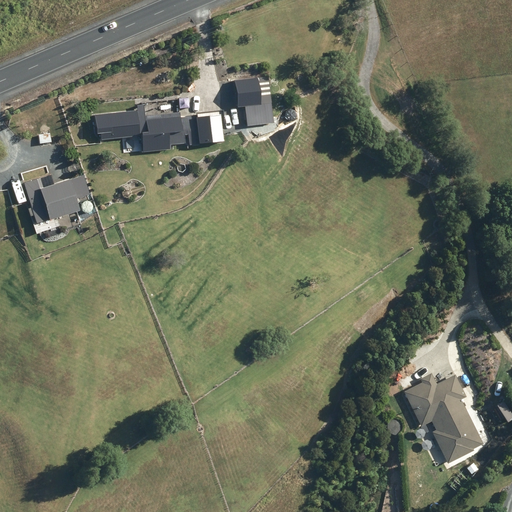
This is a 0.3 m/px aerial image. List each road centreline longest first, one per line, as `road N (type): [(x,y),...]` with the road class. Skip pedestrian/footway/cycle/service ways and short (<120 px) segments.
road 1 (unknown): [(371,0),(380,37),(369,93),(375,111),(435,152),(451,175),(468,221),(474,279)]
road 2 (tertiary): [(0,81),(188,0)]
